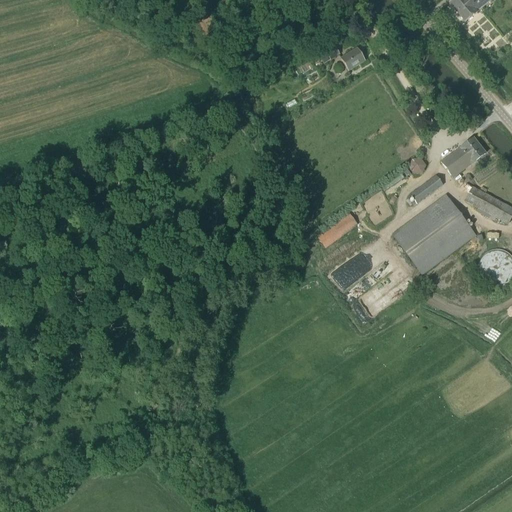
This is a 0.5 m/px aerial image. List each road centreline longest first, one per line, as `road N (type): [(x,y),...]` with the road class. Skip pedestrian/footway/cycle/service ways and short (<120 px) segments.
road 1 (track): [(472,130),(444,147),(351,0)]
road 2 (track): [(292,275),(401,215),(397,196),(433,167)]
road 3 (track): [(511,299),(462,312),(428,299),(378,230)]
road 4 (tertiary): [(499,111),(408,0)]
road 5 (track): [(444,147),(431,161),(456,202),(511,229)]
